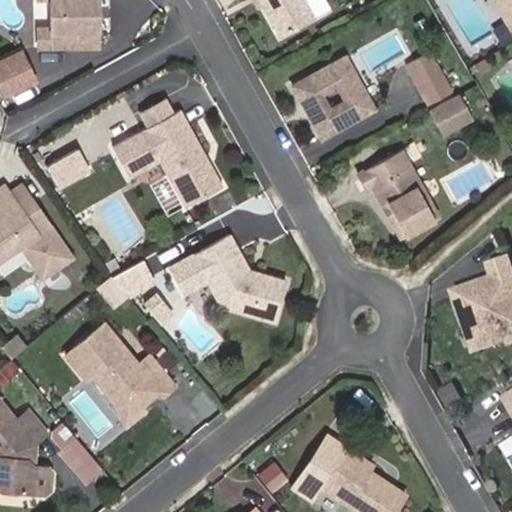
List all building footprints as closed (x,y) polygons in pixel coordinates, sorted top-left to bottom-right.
[(96,30),(91,30),(90,0),(36,0),(48,0),(49,0),(50,30),(37,31),(37,49),(97,48),(96,30)] [(332,15),(323,0),(282,0),(282,3),(299,33),(332,15)] [(511,0),(494,0),(511,28),(511,27),(511,0)] [(431,107),(456,93),(433,53),(409,67),(431,107)] [(0,64),(0,80),(28,67),(22,54),(0,64)] [(326,143),(378,112),(349,61),(296,90),(326,143)] [(0,80),(0,89),(5,99),(36,82),(28,67),(0,80)] [(166,98),(140,114),(149,129),(175,114),(166,98)] [(431,114),(443,136),(471,120),(458,98),(431,114)] [(202,159),(206,157),(181,111),(175,114),(149,129),(112,150),(130,180),(160,164),(186,208),(225,188),(211,165),(207,166),(202,159)] [(78,151),(48,168),(61,190),(90,172),(78,151)] [(407,241),(445,220),(406,152),(362,177),(371,192),(378,190),(407,241)] [(0,259),(24,244),(38,235),(28,221),(10,196),(4,186),(0,188),(0,259)] [(10,196),(28,221),(39,212),(23,188),(10,196)] [(39,212),(28,221),(38,235),(24,244),(37,264),(48,256),(56,269),(72,258),(39,212)] [(275,320),(287,280),(248,269),(230,236),(172,267),(186,294),(209,282),(221,305),(275,320)] [(507,256),(489,261),(493,275),(511,269),(507,256)] [(111,277),(124,293),(152,277),(143,259),(111,277)] [(511,269),(493,275),(452,288),(462,315),(466,316),(468,322),(466,325),(475,349),(505,339),(511,341),(511,340),(511,269)] [(124,293),(128,298),(155,283),(152,277),(124,293)] [(147,354),(136,363),(103,320),(62,352),(83,378),(87,374),(123,417),(147,398),(144,394),(151,388),(159,396),(173,385),(147,354)] [(26,346),(18,336),(2,349),(10,358),(26,346)] [(28,449),(46,434),(27,411),(16,421),(0,400),(0,489),(42,494),(48,490),(49,472),(46,467),(32,466),(28,461),(28,449)] [(67,419),(49,433),(90,482),(107,467),(67,419)] [(379,511),(395,493),(362,465),(366,459),(344,441),(313,478),(354,511),(379,511)]
